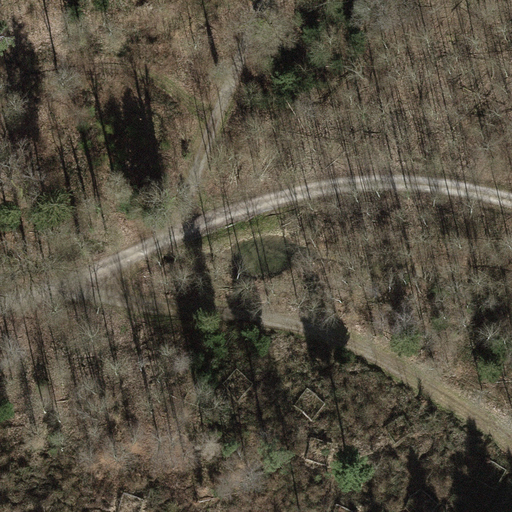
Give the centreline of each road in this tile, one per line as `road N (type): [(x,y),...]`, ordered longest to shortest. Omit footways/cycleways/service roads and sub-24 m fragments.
road 1 (track): [(511,451),(431,389),(324,332),(61,286)]
road 2 (track): [(0,300),(61,286),(173,238),(257,0)]
road 3 (track): [(173,238),(288,197),(385,184),(511,204)]
